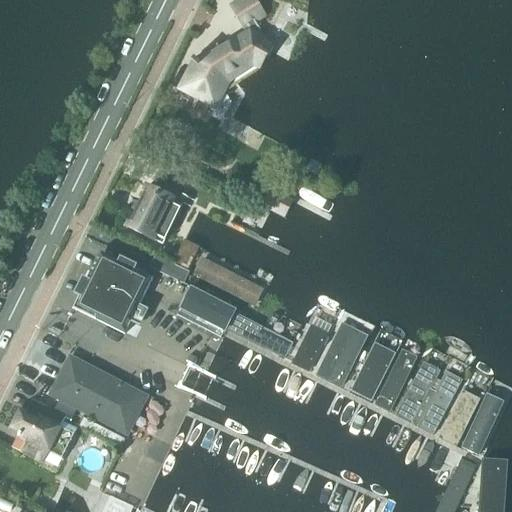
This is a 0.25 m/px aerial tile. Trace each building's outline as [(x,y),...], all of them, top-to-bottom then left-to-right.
[(277,34),(256,0),(240,0),(230,6),(244,28),(248,26),(251,30),(223,48),(220,44),(194,60),(179,89),(215,107),(219,101),(235,91),(231,85),(259,69),(277,34)] [(141,200),(127,228),(163,246),(183,205),(176,201),(186,181),(160,168),(160,169),(158,173),(150,188),(147,187),(141,200)] [(285,214),(294,197),(267,183),(258,200),(285,214)] [(81,285),(69,311),(123,337),(129,325),(138,329),(147,311),(138,307),(153,279),(97,253),(82,285),(81,285)] [(183,285),(189,273),(155,256),(149,268),(183,285)] [(265,294),(204,262),(195,282),(256,312),(265,294)] [(226,329),(236,308),(193,286),(182,308),(226,329)] [(293,343),(236,316),(226,335),(285,363),(293,343)] [(328,336),(309,327),(293,365),(310,374),(328,336)] [(369,341),(342,328),(318,379),(343,393),(369,341)] [(387,351),(370,343),(347,392),(369,403),(392,354),(387,351)] [(400,351),(373,405),(388,413),(416,359),(400,351)] [(70,355),(48,396),(128,437),(149,396),(70,355)] [(435,368),(419,360),(392,412),(429,431),(458,376),(442,368),(431,388),(426,386),(435,368)] [(472,398),(455,389),(432,434),(449,443),(472,398)] [(494,400),(477,392),(453,445),(470,453),(494,400)] [(66,419),(33,402),(27,413),(20,410),(10,428),(20,433),(18,435),(22,437),(16,449),(43,463),(50,451),(61,429),(66,419)] [(82,418),(77,427),(120,449),(125,440),(82,418)] [(494,511),(497,460),(472,458),(467,511),(494,511)] [(450,511),(469,471),(455,464),(432,511),(450,511)]
